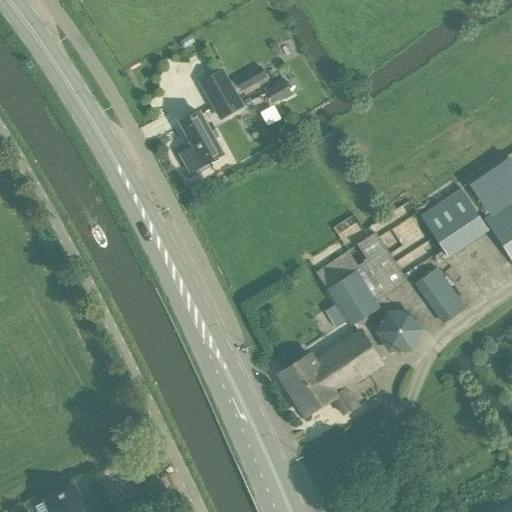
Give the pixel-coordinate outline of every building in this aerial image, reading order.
[(239,91),(265,77),(258,65),(232,79),(239,91)] [(222,69),(198,82),(218,119),(242,106),(222,69)] [(275,88),(266,93),(273,106),(284,100),(284,102),(292,98),(283,80),(273,85),(275,88)] [(190,171),(221,154),(198,113),(180,123),(193,147),(180,154),(190,171)] [(487,229),(461,189),(421,216),(447,255),(487,229)] [(511,261),(511,201),(484,220),(511,261)] [(373,236),(350,251),(381,303),(406,286),(373,236)] [(316,272),(349,326),(378,308),(374,301),(356,272),(361,270),(358,265),(350,251),(316,272)] [(443,323),(464,308),(436,269),(415,284),(443,323)] [(346,388),(382,364),(360,330),(315,360),(311,355),(278,378),(303,416),(332,397),(343,415),(358,406),(346,388)] [(40,504),(34,507),(36,511),(85,511),(74,488),(46,502),(40,504)]
